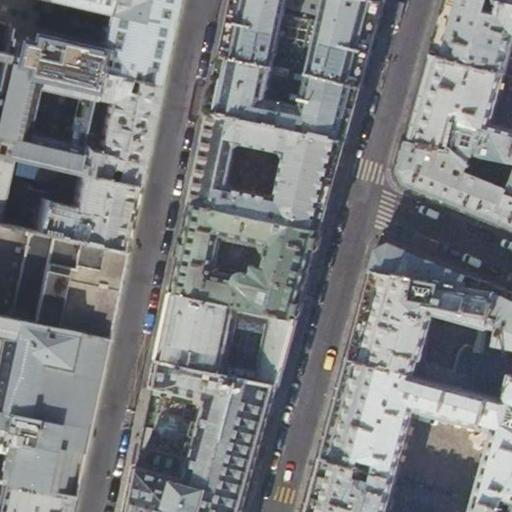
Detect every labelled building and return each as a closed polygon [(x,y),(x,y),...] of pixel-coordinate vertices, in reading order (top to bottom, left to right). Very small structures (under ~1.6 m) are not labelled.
[(94,70),(155,83),(165,35),(172,0),(0,0),(0,59),(0,60),(0,155),(8,157),(13,158),(72,171),(82,125),(88,96),(94,70)] [(287,0),(233,0),(231,14),(222,55),(273,67),(287,0)] [(384,2),(373,0),(287,0),(273,67),(291,70),(361,87),(370,53),(384,2)] [(511,4),(497,0),(447,0),(442,19),(432,54),(505,74),(511,47),(511,4)] [(511,128),(491,123),(505,74),(432,54),(420,98),(409,140),(408,142),(473,154),(511,161),(511,128)] [(266,99),(273,67),(222,55),(216,84),(210,112),(268,124),(279,126),(287,87),(282,86),(280,94),(275,93),(273,101),(266,99)] [(94,70),(88,96),(105,100),(99,129),(82,125),(72,171),(134,184),(146,125),(155,83),(94,70)] [(350,126),(361,87),(291,70),(287,87),(279,126),(346,141),(350,126)] [(262,147),(268,124),(210,112),(201,157),(191,204),(247,216),(252,192),(232,187),(229,182),(237,147),(242,143),(262,147)] [(346,141),(279,126),(268,124),(262,147),(281,151),(285,157),(279,192),(273,196),(252,192),(247,216),(321,232),(335,180),(346,141)] [(467,172),(473,154),(408,142),(406,141),(401,160),(398,170),(404,184),(470,211),(511,229),(511,175),(506,189),(467,172)] [(0,196),(8,157),(0,155),(0,196)] [(72,171),(13,158),(9,175),(53,185),(51,193),(27,188),(23,206),(36,209),(32,229),(120,249),(123,237),(129,209),(134,184),(72,171)] [(321,232),(247,216),(191,204),(182,246),(172,292),(297,319),(308,278),(321,232)] [(0,222),(0,314),(102,335),(111,293),(120,249),(32,229),(0,222)] [(371,271),(372,271),(498,294),(498,289),(417,254),(389,242),(376,248),(374,258),(371,271)] [(498,294),(372,271),(372,272),(361,311),(348,357),(465,390),(465,389),(475,353),(484,354),(498,294)] [(511,294),(498,289),(498,294),(484,354),(508,358),(508,359),(509,360),(510,361),(511,362),(511,294)] [(287,355),(297,319),(172,292),(166,321),(158,359),(278,385),(287,355)] [(0,314),(0,479),(69,494),(92,385),(102,335),(0,314)] [(511,376),(510,376),(511,371),(511,362),(510,361),(509,360),(508,359),(508,358),(484,354),(475,353),(465,389),(465,390),(348,357),(335,404),(321,457),(396,478),(416,410),(493,432),(474,500),(511,510),(511,507),(511,376)] [(243,511),(257,463),(278,385),(158,359),(143,432),(129,497),(184,511),(243,511)] [(511,511),(511,507),(511,510),(474,500),(471,511),(386,511),(396,478),(321,457),(307,504),(305,511),(511,511)] [(64,511),(69,494),(0,479),(0,511),(64,511)] [(184,511),(129,497),(125,511),(184,511)]
